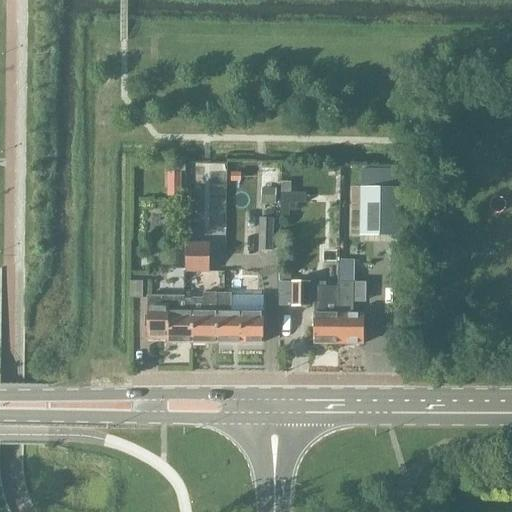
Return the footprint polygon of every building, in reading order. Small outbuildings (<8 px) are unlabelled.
[(163,174),(162,200),(177,200),(177,174),(163,174)] [(359,187),(358,233),(397,233),(397,187),(359,187)] [(276,200),(275,219),(292,220),(293,201),(276,200)] [(273,218),(259,218),(258,250),(272,250),(273,218)] [(185,270),(208,270),(208,242),(185,242),(185,270)] [(278,281),(278,305),(307,305),(307,281),(278,281)] [(351,313),(352,282),(337,282),(337,287),(338,287),(337,343),(362,343),(362,313),(351,313)] [(338,287),(337,287),(313,287),(313,312),(312,312),(312,343),(337,343),(338,287)] [(215,342),(216,293),(202,293),(202,298),(191,298),(191,342),(215,342)] [(262,312),(241,312),(230,312),(230,293),(216,293),(215,342),(240,342),(262,342),(262,312)] [(191,298),(183,298),(183,296),(146,296),(146,314),(143,314),(143,327),(146,327),(146,338),(166,338),(166,342),(191,342),(191,298)]
